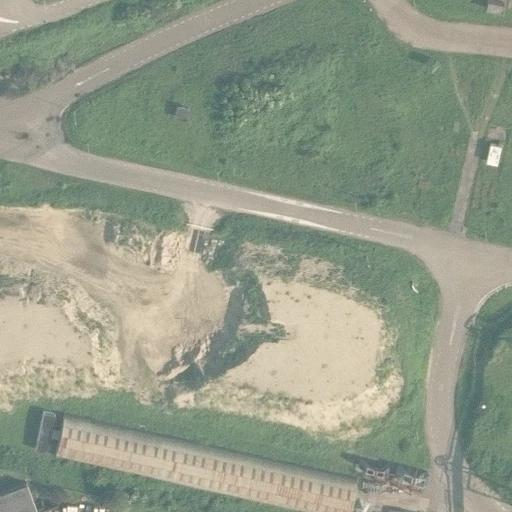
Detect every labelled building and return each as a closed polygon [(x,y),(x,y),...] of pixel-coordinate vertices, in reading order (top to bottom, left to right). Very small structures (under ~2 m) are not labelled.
[(485,0),(484,7),(501,11),(503,3),(491,0),(485,0)] [(184,118),(187,108),(179,106),(176,106),(174,116),(184,118)] [(496,163),(500,145),(497,145),(490,143),(486,161),(493,163),(496,163)] [(43,409),(34,448),(45,451),(54,412),(43,409)] [(348,511),(356,477),(303,465),(63,411),(53,455),(310,511),(348,511)] [(25,482),(0,490),(0,511),(35,511),(35,510),(43,507),(40,499),(32,501),(25,482)]
